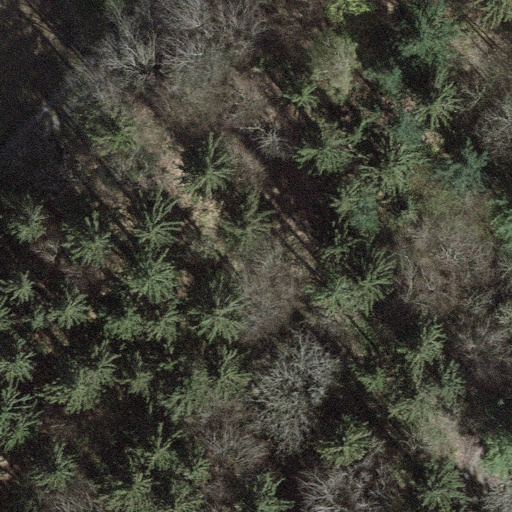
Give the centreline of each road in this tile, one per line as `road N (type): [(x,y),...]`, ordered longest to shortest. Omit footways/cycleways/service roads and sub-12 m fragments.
road 1 (track): [(0,155),(156,0)]
road 2 (track): [(511,396),(455,511)]
